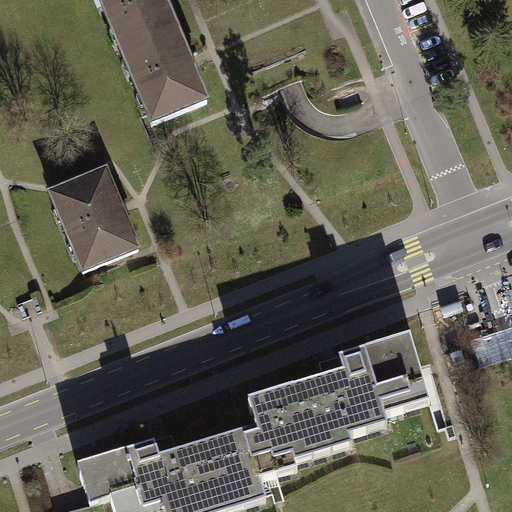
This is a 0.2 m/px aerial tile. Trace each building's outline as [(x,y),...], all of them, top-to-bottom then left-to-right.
[(99,0),(124,60),(151,49),(146,37),(174,25),(163,0),(99,0)] [(151,49),(124,60),(152,127),(207,104),(191,65),(174,25),(146,37),(151,49)] [(106,173),(51,196),(83,274),(139,252),(106,173)] [(248,405),(254,425),(275,419),(279,431),(282,430),(293,465),(295,464),(293,459),(350,442),(350,441),(369,435),(366,426),(385,420),(406,414),(403,405),(428,397),(410,340),(361,355),(362,357),(344,362),(340,363),(346,384),(338,386),(296,398),(294,392),(294,391),(248,405)] [(325,383),(294,392),(296,398),(338,386),(346,384),(340,363),(344,362),(343,358),(319,365),(325,383)] [(430,407),(428,397),(403,405),(406,414),(430,407)] [(276,470),(293,465),(282,430),(279,431),(275,419),(254,425),(256,432),(258,438),(170,465),(161,468),(154,447),(149,449),(130,454),(130,452),(78,468),(84,489),(85,489),(91,508),(103,504),(104,505),(111,502),(113,511),(210,511),(264,496),(261,485),(279,479),(276,470)] [(388,430),(385,420),(366,426),(369,435),(388,430)] [(258,438),(256,432),(177,456),(172,437),(148,444),(149,449),(154,447),(161,468),(170,465),(258,438)] [(353,450),(350,442),(293,459),(295,464),(293,465),(276,470),(279,479),(298,474),(296,467),(353,450)] [(241,511),(267,504),(264,496),(210,511),(241,511)]
